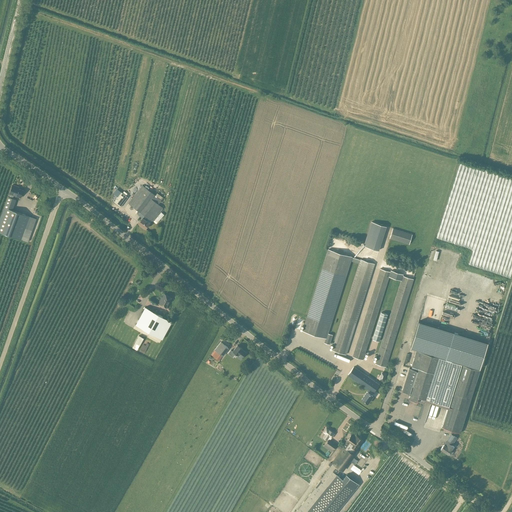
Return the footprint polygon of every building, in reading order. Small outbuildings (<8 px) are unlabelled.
[(0,231),(28,242),(36,218),(13,210),(16,200),(12,198),(14,195),(20,197),(23,190),(16,188),(16,186),(12,185),(9,193),(10,194),(9,197),(8,197),(0,218),(0,231)] [(142,185),(128,203),(153,221),(163,208),(159,204),(161,200),(163,198),(157,193),(156,195),(155,194),(142,185)] [(120,206),(125,200),(128,197),(127,197),(121,192),(114,202),(120,206)] [(150,223),(143,218),(138,223),(145,229),(150,223)] [(370,221),(363,245),(379,249),(386,225),(370,221)] [(418,242),(399,236),(396,245),(415,251),(418,242)] [(329,249),(302,330),(325,338),(351,257),(329,249)] [(345,354),(374,264),(360,259),(331,350),(345,354)] [(363,360),(390,272),(380,269),(352,356),(363,360)] [(390,272),(389,277),(401,280),(402,276),(403,276),(403,274),(391,271),(390,272)] [(401,280),(375,363),(386,367),(413,279),(403,276),(402,276),(401,280)] [(158,303),(166,307),(171,297),(165,294),(161,299),(158,303)] [(135,324),(157,336),(162,339),(172,321),(166,318),(145,307),(135,324)] [(380,341),(388,314),(380,312),(373,339),(380,341)] [(451,361),(452,360),(479,369),(482,359),(484,360),(486,355),(484,354),(487,342),(419,321),(411,347),(446,358),(446,359),(417,351),(412,366),(419,369),(413,386),(412,385),(417,371),(409,368),(402,391),(403,392),(407,393),(408,392),(411,393),(410,398),(410,399),(423,403),(424,402),(425,399),(449,406),(442,427),(460,432),(475,385),(476,386),(478,381),(476,380),(479,370),(451,361)] [(324,343),(330,345),(333,335),(327,333),(324,343)] [(138,335),(132,347),(137,350),(143,337),(138,335)] [(221,342),(214,350),(216,351),(212,355),(219,360),(222,355),(223,356),(229,348),(221,342)] [(238,355),(242,358),(246,353),(242,350),(243,349),(237,345),(233,351),(230,355),(233,357),(235,353),(238,355)] [(379,384),(354,366),(347,375),(373,393),(379,384)] [(367,403),(373,396),(367,392),(361,399),(367,403)] [(329,436),(331,438),(335,434),(326,428),(323,432),(325,434),(324,436),(327,439),(329,436)] [(441,449),(442,450),(442,451),(443,452),(444,451),(448,454),(451,456),(453,452),(451,450),(454,446),(452,445),(457,438),(451,434),(444,444),(441,449)] [(356,449),(363,440),(356,436),(355,438),(351,435),(346,441),(347,442),(331,463),(343,471),(355,455),(351,452),(354,448),(356,449)] [(323,446),(331,452),(337,445),(329,439),(323,446)] [(342,479),(329,468),(320,480),(320,481),(295,511),(336,511),(355,489),(342,479)] [(355,489),(359,484),(346,474),(342,479),(355,489)] [(299,501),(301,503),(309,493),(307,491),(299,501)]
